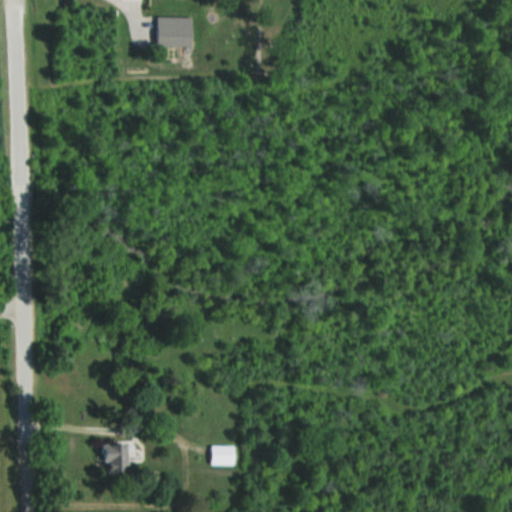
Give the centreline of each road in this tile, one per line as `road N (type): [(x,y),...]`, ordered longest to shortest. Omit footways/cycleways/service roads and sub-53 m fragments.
road 1 (residential): [(17,228),(25,511)]
road 2 (residential): [(9,0),(15,181)]
